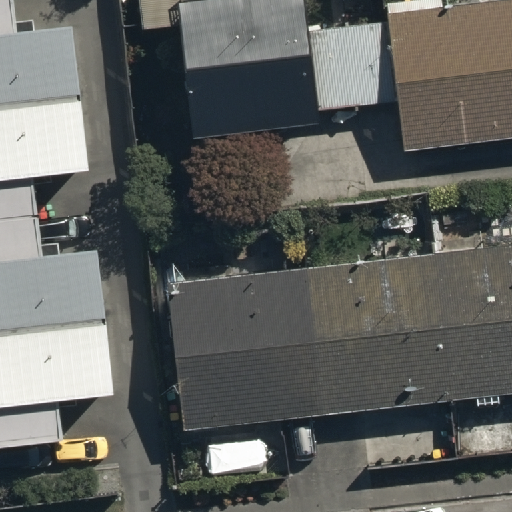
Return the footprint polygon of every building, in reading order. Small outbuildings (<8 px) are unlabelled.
[(299,2),(171,15),(185,151),(313,138),(299,2)] [(511,5),(378,19),(392,156),(511,143),(511,5)] [(67,37),(0,44),(0,192),(84,183),(67,37)] [(511,250),(167,286),(182,434),(511,399),(511,250)] [(90,261),(0,271),(0,418),(107,406),(90,261)]
